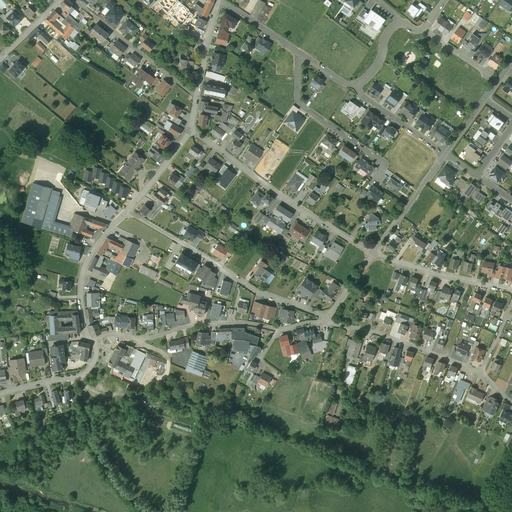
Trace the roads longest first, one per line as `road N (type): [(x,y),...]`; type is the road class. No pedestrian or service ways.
road 1 (residential): [(127,212),(258,293),(324,317)]
road 2 (residential): [(372,252),(191,130)]
road 3 (residential): [(93,345),(107,335),(149,339),(206,324),(277,331)]
road 4 (residential): [(377,177),(382,162),(300,105),(300,54)]
road 5 (residential): [(324,322),(375,332),(482,373)]
road 6 (residential): [(72,0),(197,98)]
road 7 (track): [(147,511),(94,444),(82,377)]
road 8 (residential): [(93,345),(82,319),(83,272),(127,212)]
road 9 (residential): [(511,292),(372,252)]
road 10 (residential): [(445,153),(372,252)]
